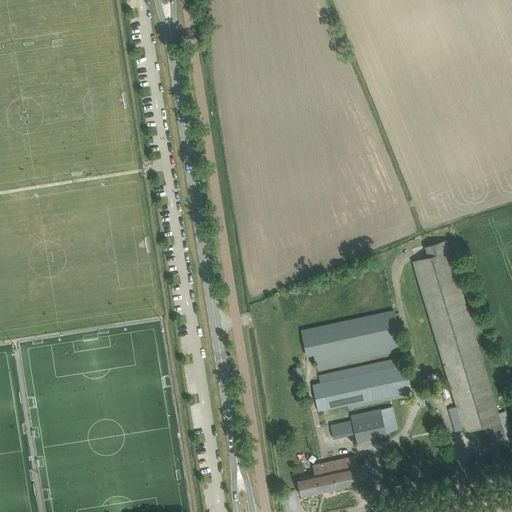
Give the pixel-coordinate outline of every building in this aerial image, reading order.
[(499,413),(447,240),(425,246),(428,257),(412,261),(465,432),(482,426),(487,442),(505,437),(502,427),(501,420),(506,419),(504,411),(499,413)] [(317,368),(402,350),(394,311),(301,330),(306,353),(314,351),(317,368)] [(349,408),(390,401),(390,400),(412,395),(404,358),(319,375),(320,383),(313,385),(318,410),(348,404),(349,408)] [(295,382),(303,380),(300,366),(292,368),(295,382)] [(381,408),(351,415),(351,419),(355,433),(357,443),(387,436),(386,432),(399,429),(393,406),(381,409),(381,408)] [(350,419),(327,425),(329,431),(333,430),(335,436),(354,431),(350,419)] [(357,464),(355,455),(313,465),(314,474),(297,477),(301,496),(374,480),(370,461),(357,464)]
